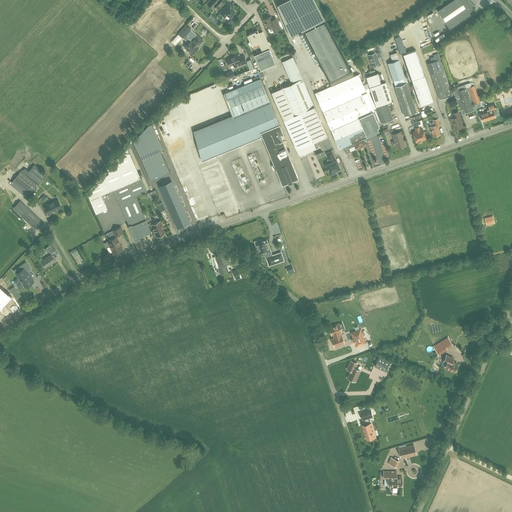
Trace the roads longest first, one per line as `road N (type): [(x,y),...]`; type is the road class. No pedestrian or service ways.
road 1 (tertiary): [(213,228),(511,125)]
road 2 (tertiary): [(0,328),(90,271),(213,228)]
road 3 (unclassified): [(419,511),(511,302)]
road 4 (unclassified): [(213,228),(304,310),(340,408)]
road 5 (unknown): [(355,179),(321,118),(296,45)]
